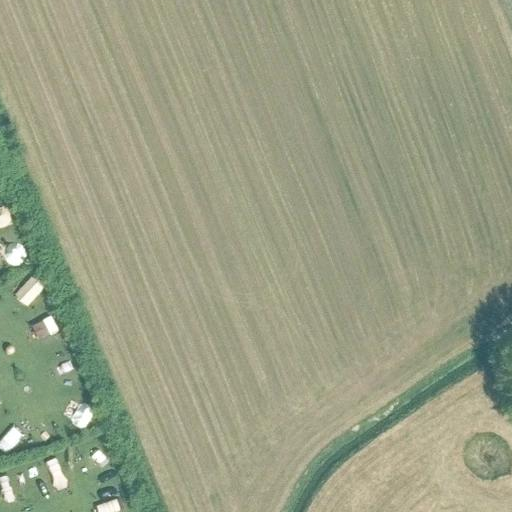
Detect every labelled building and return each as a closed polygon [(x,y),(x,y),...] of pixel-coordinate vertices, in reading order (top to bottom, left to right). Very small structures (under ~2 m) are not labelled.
[(0,186),(0,207),(10,200),(0,186)] [(23,223),(4,232),(10,246),(29,237),(23,223)] [(8,289),(15,308),(42,299),(35,280),(8,289)] [(50,318),(31,325),(40,346),(58,339),(50,318)] [(47,363),(57,383),(73,375),(63,355),(47,363)] [(62,399),(71,420),(88,414),(80,392),(62,399)] [(0,425),(0,444),(11,440),(5,424),(0,425)] [(86,443),(73,459),(93,474),(106,458),(86,443)] [(31,494),(52,485),(44,467),(23,476),(31,494)] [(114,489),(96,497),(102,511),(121,511),(124,511),(114,489)]
